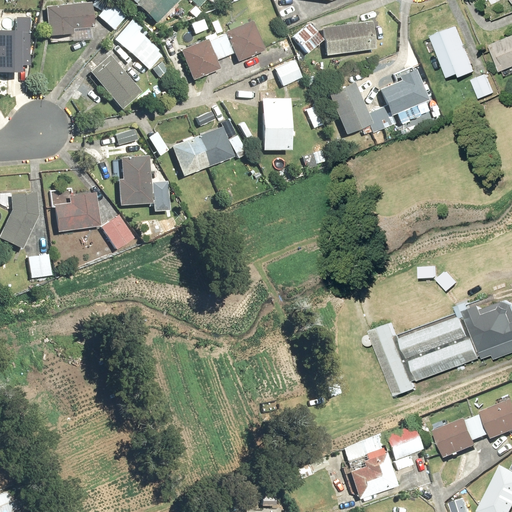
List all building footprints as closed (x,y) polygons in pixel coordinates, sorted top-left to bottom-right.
[(127,14),(110,0),(108,0),(95,16),(112,31),(127,14)] [(153,25),(177,0),(137,0),(132,5),(153,25)] [(89,4),(43,7),(45,38),(92,35),(89,4)] [(0,28),(0,71),(19,72),(19,64),(29,64),(31,15),(18,15),(18,29),(0,28)] [(130,19),(111,39),(145,71),(160,55),(142,38),(146,34),(130,19)] [(251,21),(222,32),(234,62),(263,50),(251,21)] [(319,29),(323,56),(372,49),(368,22),(319,29)] [(288,38),(303,54),(319,39),(304,23),(288,38)] [(456,27),(431,37),(447,78),(460,74),(461,78),(474,73),(456,27)] [(511,36),(489,46),(500,72),(511,67),(511,36)] [(206,40),(177,51),(189,81),(217,70),(206,40)] [(106,56),(86,73),(119,110),(139,94),(106,56)] [(300,77),(291,59),(271,68),(279,86),(300,77)] [(377,91),(387,117),(426,101),(413,70),(397,76),(399,82),(377,91)] [(486,73),(470,79),(478,99),(494,93),(486,73)] [(352,83),(325,94),(342,136),(369,125),(352,83)] [(286,100),(258,100),(259,152),(287,152),(286,100)] [(168,147),(179,177),(231,158),(219,127),(168,147)] [(132,129),(111,135),(114,146),(135,140),(132,129)] [(154,131),(144,137),(156,156),(165,150),(154,131)] [(234,133),(224,138),(233,156),(243,151),(234,133)] [(148,183),(146,156),(118,157),(119,180),(115,180),(116,205),(149,204),(150,212),(166,212),(164,182),(148,183)] [(24,179),(2,180),(2,190),(25,189),(24,179)] [(50,205),(54,233),(99,226),(94,192),(65,196),(66,203),(50,205)] [(0,240),(19,250),(35,216),(34,193),(8,194),(9,209),(0,227),(0,240)] [(45,254),(24,257),(27,277),(48,275),(45,254)] [(511,313),(508,302),(460,319),(477,367),(511,354),(511,313)] [(457,322),(397,343),(404,364),(464,342),(457,322)] [(411,395),(387,328),(366,335),(390,402),(411,395)] [(467,345),(408,366),(415,386),(474,364),(467,345)] [(511,401),(511,400),(481,414),(493,440),(511,431),(511,401)] [(465,420),(434,433),(445,461),(477,448),(465,420)] [(410,424),(383,435),(393,460),(420,448),(410,424)] [(395,487),(383,452),(358,461),(361,466),(346,471),(357,500),(395,487)] [(478,511),(511,511),(511,510),(511,469),(511,471),(502,466),(478,511)] [(31,482),(0,492),(0,511),(9,511),(38,503),(31,482)] [(256,492),(255,506),(272,506),(272,492),(256,492)] [(467,511),(464,499),(448,503),(450,511),(467,511)]
